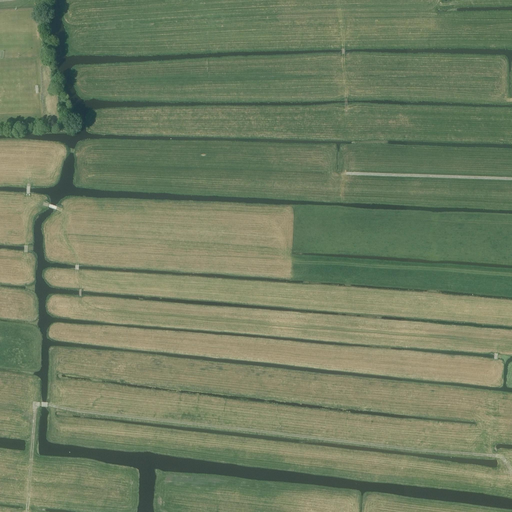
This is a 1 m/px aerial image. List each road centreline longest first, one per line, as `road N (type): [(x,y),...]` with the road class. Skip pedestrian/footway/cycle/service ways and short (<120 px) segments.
road 1 (track): [(24,501),(32,403),(502,457),(511,471)]
road 2 (track): [(347,173),(511,180)]
